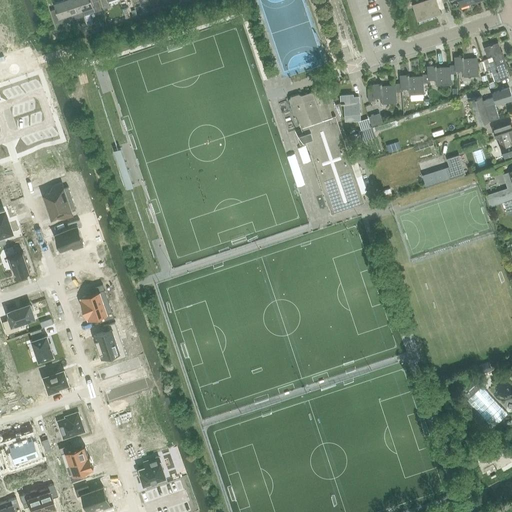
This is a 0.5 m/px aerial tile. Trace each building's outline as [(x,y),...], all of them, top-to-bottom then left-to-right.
[(73,19),(66,0),(61,0),(54,2),(56,9),(51,10),(56,25),(73,19)] [(84,15),(79,0),(66,0),(73,19),(84,15)] [(79,0),(84,15),(102,9),(98,0),(79,0)] [(101,0),(105,8),(110,6),(108,0),(101,0)] [(435,0),(430,0),(414,5),(419,20),(435,14),(433,9),(438,8),(435,0)] [(8,24),(0,26),(0,39),(4,38),(5,43),(5,44),(13,41),(8,24)] [(504,57),(502,51),(501,52),(498,42),(485,47),(487,55),(492,53),(494,60),(504,57)] [(5,57),(0,59),(0,67),(2,74),(23,67),(16,47),(3,51),(3,52),(4,52),(5,57)] [(450,73),(454,73),(457,73),(457,70),(464,70),(464,75),(478,74),(477,58),(464,59),(464,56),(462,56),(463,57),(455,57),(456,64),(449,65),(449,67),(450,73)] [(485,64),(487,68),(487,70),(491,68),(495,81),(508,76),(505,68),(508,67),(504,57),(494,60),(489,62),(485,64)] [(451,79),(450,73),(449,67),(437,67),(437,65),(435,65),(435,66),(428,66),(428,74),(422,74),(422,76),(423,83),(429,82),(429,79),(436,79),(437,85),(451,84),(451,79)] [(424,92),(423,83),(422,76),(409,77),(409,74),(408,74),(408,75),(401,75),(401,83),(395,83),(395,85),(395,92),(396,91),(402,91),(402,88),(409,88),(410,93),(424,92)] [(395,92),(395,85),(382,86),(382,83),(381,83),(381,84),(373,84),(374,92),(368,92),(368,100),(375,100),(375,97),(382,97),(382,103),(387,102),(397,102),(396,91),(395,92)] [(511,95),(509,87),(470,100),(474,110),(480,108),(483,116),(499,111),(497,103),(511,98),(511,95)] [(291,97),(290,99),(295,114),(297,116),(301,128),(302,127),(304,132),(304,134),(300,135),(299,134),(299,135),(301,137),(302,140),(304,142),(305,142),(304,141),(307,141),(311,154),(322,187),(329,207),(331,214),(337,212),(339,211),(342,210),(344,210),(346,209),(350,208),(353,206),(358,205),(365,203),(362,196),(362,195),(362,193),(367,191),(355,154),(349,156),(336,116),(332,117),(323,88),(313,92),(313,91),(306,94),(302,95),(299,94),(291,97)] [(342,102),(341,102),(341,103),(345,103),(346,120),(360,119),(359,96),(353,97),(353,94),(341,95),(342,102)] [(372,118),(384,115),(382,107),(370,109),(372,118)] [(360,122),(362,130),(371,127),(368,119),(360,122)] [(511,123),(511,121),(492,127),(496,139),(498,138),(504,158),(511,155),(511,123)] [(362,130),(359,131),(362,140),(375,136),(372,127),(371,127),(362,130)] [(427,131),(411,136),(413,143),(430,137),(427,131)] [(399,141),(387,145),(389,152),(401,148),(399,141)] [(121,147),(115,149),(128,188),(133,186),(121,147)] [(37,162),(35,163),(37,171),(39,170),(42,179),(50,176),(52,182),(67,177),(65,170),(62,171),(56,155),(50,157),(49,156),(42,159),(42,160),(36,162),(37,162)] [(446,167),(449,179),(464,174),(458,157),(449,160),(451,165),(446,167)] [(511,199),(511,171),(510,172),(511,179),(511,190),(487,199),(489,207),(504,202),(511,199)] [(55,191),(45,195),(49,206),(72,198),(68,187),(64,188),(62,183),(53,186),(55,191)] [(72,198),(49,206),(52,218),(63,214),(65,219),(74,216),(72,211),(76,209),(72,198)] [(4,210),(0,211),(0,244),(5,242),(3,236),(12,232),(10,224),(10,223),(9,224),(7,218),(8,218),(8,217),(7,217),(4,210)] [(70,229),(56,234),(61,249),(73,245),(74,248),(83,245),(82,242),(83,241),(78,227),(82,226),(80,219),(68,223),(70,229)] [(23,251),(8,257),(15,277),(17,277),(24,275),(23,274),(30,272),(23,251)] [(82,299),(80,300),(84,309),(109,301),(103,284),(90,288),(92,293),(81,297),(82,299)] [(109,301),(84,309),(87,319),(88,318),(89,320),(100,316),(102,322),(114,318),(109,301)] [(10,319),(3,322),(7,333),(19,329),(17,323),(35,317),(30,304),(22,307),(16,309),(8,312),(10,319)] [(105,332),(94,335),(98,347),(121,339),(116,322),(103,326),(105,332)] [(46,335),(32,340),(39,361),(54,356),(55,355),(54,354),(53,355),(51,348),(52,348),(52,347),(51,347),(49,344),(50,343),(50,342),(49,343),(47,336),(48,335),(47,334),(46,335)] [(121,339),(98,347),(101,358),(110,356),(111,361),(127,356),(121,339)] [(26,371),(19,374),(24,386),(30,384),(31,384),(26,371)] [(64,371),(44,378),(48,391),(69,384),(64,371)] [(20,388),(10,391),(14,401),(23,398),(20,388)] [(10,391),(1,394),(4,405),(14,402),(14,401),(10,391)] [(124,404),(114,407),(119,422),(128,419),(130,425),(144,420),(142,414),(144,414),(140,401),(125,406),(124,404)] [(67,418),(58,421),(64,437),(84,431),(78,412),(72,414),(71,414),(71,415),(68,416),(68,415),(67,415),(67,416),(66,416),(67,418)] [(31,434),(19,438),(27,461),(44,456),(40,443),(34,445),(31,434)] [(10,450),(5,451),(10,467),(27,461),(19,438),(8,442),(10,450)] [(47,438),(42,440),(45,450),(51,448),(47,438)] [(72,443),(59,448),(65,465),(89,456),(85,445),(74,449),(72,443)] [(89,456),(65,465),(71,482),(83,477),(81,472),(94,468),(90,456),(89,456)] [(147,467),(141,469),(142,474),(141,474),(142,476),(141,476),(141,477),(142,477),(144,481),(143,481),(143,482),(144,482),(144,484),(152,481),(152,482),(158,480),(158,479),(165,476),(158,457),(145,461),(147,467)] [(38,491),(37,491),(44,511),(50,511),(55,511),(54,510),(56,509),(52,497),(58,496),(54,483),(47,485),(48,488),(38,491)] [(88,485),(75,489),(78,496),(83,494),(88,511),(109,503),(103,486),(90,491),(88,485)] [(37,489),(20,495),(24,507),(29,505),(31,511),(44,511),(37,491),(38,491),(37,489)] [(16,497),(0,502),(0,505),(2,511),(14,511),(15,511),(20,510),(16,497)]
